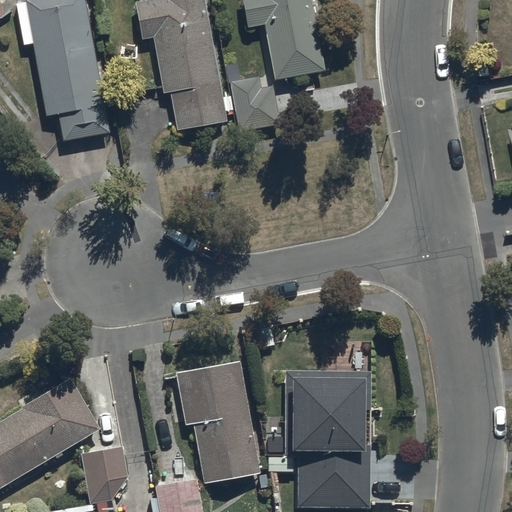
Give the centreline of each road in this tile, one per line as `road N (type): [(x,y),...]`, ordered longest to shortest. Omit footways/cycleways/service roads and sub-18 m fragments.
road 1 (residential): [(445,244),(197,281),(108,257)]
road 2 (residential): [(445,244),(469,365),(468,511)]
road 3 (residential): [(414,0),(415,77),(445,244)]
